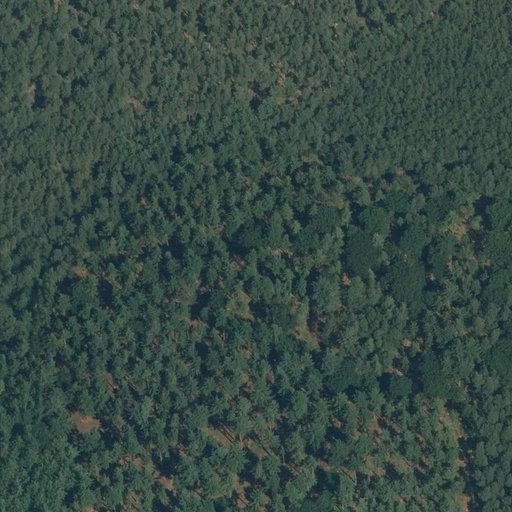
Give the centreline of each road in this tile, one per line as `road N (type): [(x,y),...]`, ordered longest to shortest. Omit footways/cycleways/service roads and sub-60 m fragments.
road 1 (track): [(79,442),(83,372),(106,289),(123,279),(240,265),(279,248),(355,192),(386,183),(511,178)]
road 2 (track): [(71,511),(79,442),(179,426),(511,408)]
road 3 (track): [(376,416),(432,297),(423,279),(340,203)]
